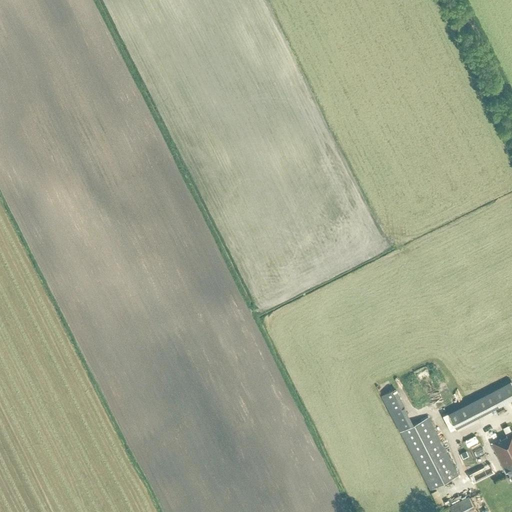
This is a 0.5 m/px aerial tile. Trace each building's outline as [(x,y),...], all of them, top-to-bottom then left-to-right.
[(448,413),(456,428),(511,398),(511,383),(510,380),(448,413)] [(382,394),(402,433),(430,488),(458,474),(428,416),(414,423),(395,387),(382,394)] [(499,437),(491,442),(506,471),(508,470),(511,477),(511,430),(506,434),(506,435),(500,438),(499,437)] [(468,474),(472,483),(495,471),(490,462),(468,474)] [(469,495),(449,505),(452,511),(461,511),(474,506),(469,495)]
